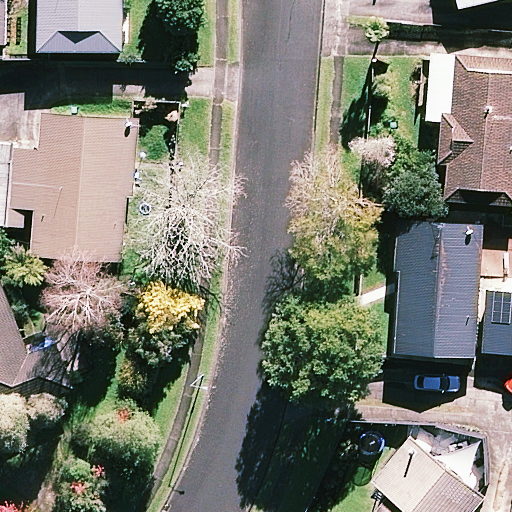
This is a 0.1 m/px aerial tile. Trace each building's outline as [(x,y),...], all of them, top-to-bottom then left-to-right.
[(10,0),(0,0),(0,44),(10,45),(10,0)] [(127,52),(128,0),(45,0),(44,50),(127,52)] [(511,57),(437,52),(431,120),(457,122),(451,199),(511,204),(511,57)] [(0,146),(0,225),(39,230),(36,253),(126,264),(143,125),(49,114),(45,147),(0,146)] [(486,224),(405,221),(401,353),(482,355),(486,224)] [(511,282),(491,281),(487,353),(511,354),(511,282)] [(0,427),(57,411),(53,396),(77,389),(64,344),(30,354),(9,284),(0,286),(0,427)] [(475,511),(487,498),(417,440),(382,484),(395,495),(381,511),(475,511)]
